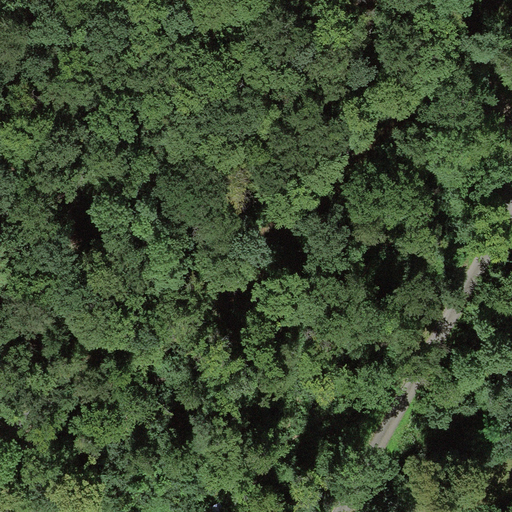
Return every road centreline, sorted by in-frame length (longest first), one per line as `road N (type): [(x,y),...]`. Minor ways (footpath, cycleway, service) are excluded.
road 1 (track): [(511,141),(502,127),(466,115),(435,113),(394,125),(144,360),(77,405),(0,441)]
road 2 (track): [(336,511),(458,295),(511,172)]
